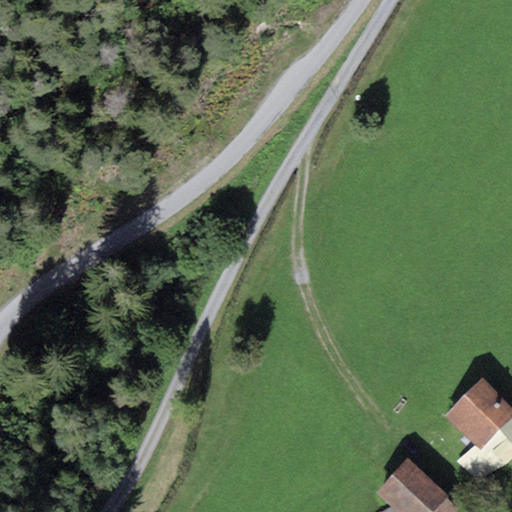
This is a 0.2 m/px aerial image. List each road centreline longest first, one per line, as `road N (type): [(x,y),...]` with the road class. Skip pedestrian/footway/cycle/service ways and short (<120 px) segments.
road 1 (track): [(102,511),(279,179),(389,0)]
road 2 (unclassified): [(0,330),(45,286),(221,166),(361,0)]
